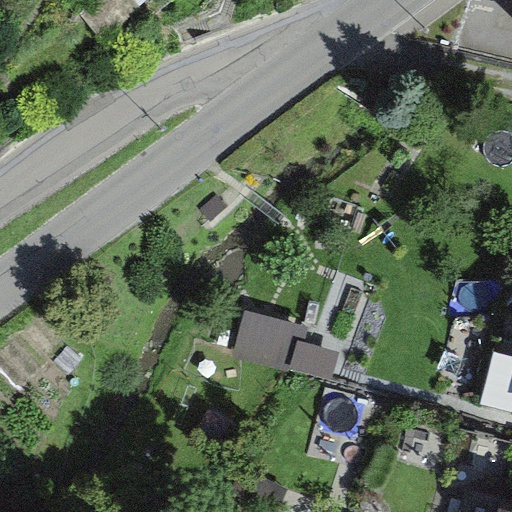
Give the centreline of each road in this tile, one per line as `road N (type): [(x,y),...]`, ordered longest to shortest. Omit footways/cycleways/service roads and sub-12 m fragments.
road 1 (residential): [(299,74),(0,296)]
road 2 (residential): [(299,74),(204,78),(0,209)]
road 3 (residential): [(397,0),(299,74)]
